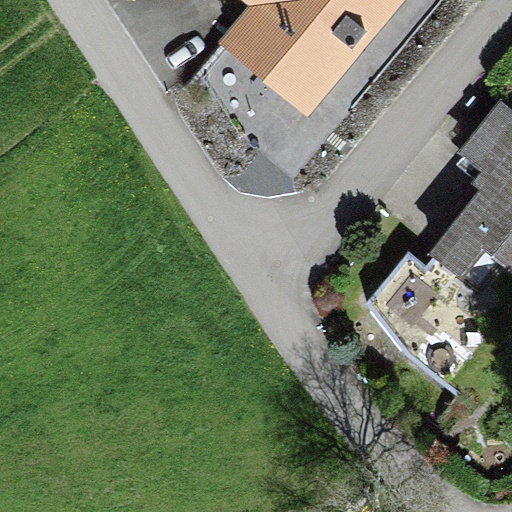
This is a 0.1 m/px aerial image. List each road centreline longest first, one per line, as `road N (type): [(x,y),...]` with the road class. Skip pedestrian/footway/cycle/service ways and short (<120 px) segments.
road 1 (residential): [(511,0),(336,211),(245,260)]
road 2 (residential): [(447,511),(362,431),(245,260)]
road 3 (residential): [(245,260),(80,0)]
